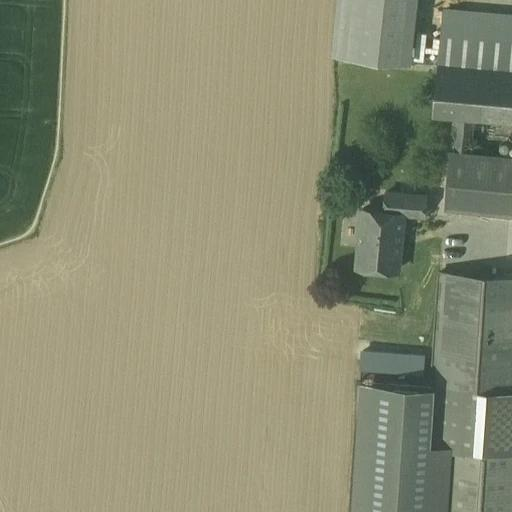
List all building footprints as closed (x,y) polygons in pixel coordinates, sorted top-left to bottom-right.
[(414,0),(341,0),(338,48),(410,54),(414,0)] [(511,10),(450,5),(441,114),(454,115),(447,200),(511,204),(511,153),(475,150),(478,115),(511,117),(511,10)] [(362,209),(357,264),(402,268),(406,213),(430,215),(432,190),(393,186),(391,211),(362,209)] [(511,275),(441,270),(433,383),(511,388),(511,275)] [(433,384),(363,379),(353,511),(511,511),(511,388),(433,383),(433,384)]
